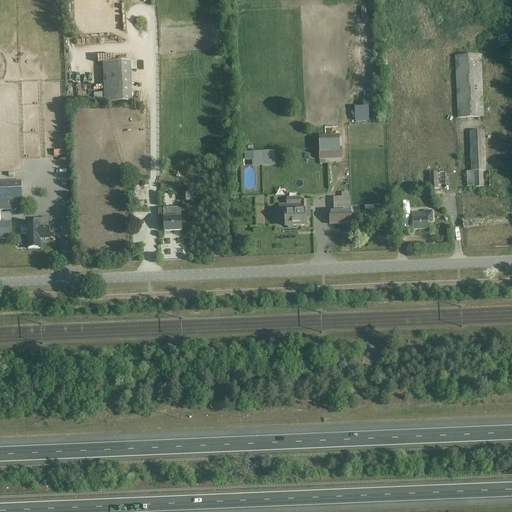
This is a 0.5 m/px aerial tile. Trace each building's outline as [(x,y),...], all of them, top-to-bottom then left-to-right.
[(507,48),(507,36),(498,37),(498,48),(507,48)] [(455,56),(457,119),(483,118),(481,55),(455,56)] [(103,64),(104,104),(133,103),(131,63),(103,64)] [(469,132),(471,172),(466,172),(467,188),(490,188),(489,171),(485,171),(484,131),(469,132)] [(339,135),(318,136),(319,148),(319,154),(340,153),(339,148),(339,135)] [(252,151),(245,152),(245,160),(252,159),(252,166),(275,165),(274,150),(252,151)] [(323,158),(323,166),(346,167),(346,160),(337,160),(337,158),(323,158)] [(446,173),(429,174),(429,190),(446,189),(446,173)] [(505,179),(493,179),(493,192),(505,191),(505,179)] [(0,210),(22,210),(20,181),(0,182),(0,210)] [(279,219),(285,219),(285,227),(305,226),(304,212),(308,212),(307,200),(300,201),(300,197),(286,198),(286,204),(278,205),(279,219)] [(396,216),(410,215),(409,202),(395,203),(396,216)] [(500,206),(501,218),(511,217),(511,206),(500,206)] [(181,232),(181,218),(180,208),(163,209),(164,232),(181,232)] [(351,225),(351,210),(328,211),(329,226),(351,225)] [(428,230),(428,221),(432,221),(432,211),(423,211),(423,214),(411,214),(412,231),(428,230)] [(34,225),(27,225),(28,249),(40,249),(40,239),(50,239),(49,229),(48,229),(48,220),(34,220),(34,225)] [(0,223),(0,222),(0,239),(11,239),(10,222),(0,223)]
